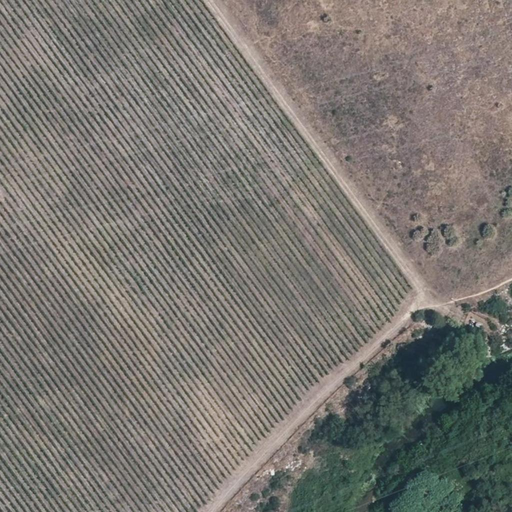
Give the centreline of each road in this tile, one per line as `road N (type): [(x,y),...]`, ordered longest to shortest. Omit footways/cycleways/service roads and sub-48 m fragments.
road 1 (track): [(511,277),(425,305),(320,396),(218,511)]
road 2 (track): [(212,0),(329,154),(425,305)]
